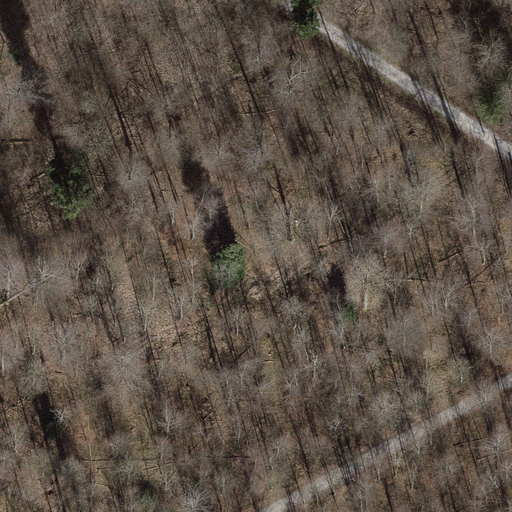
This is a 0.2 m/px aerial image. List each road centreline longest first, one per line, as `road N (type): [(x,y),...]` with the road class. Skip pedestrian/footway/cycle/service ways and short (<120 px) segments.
road 1 (track): [(511,380),(271,511)]
road 2 (track): [(287,0),(511,152)]
